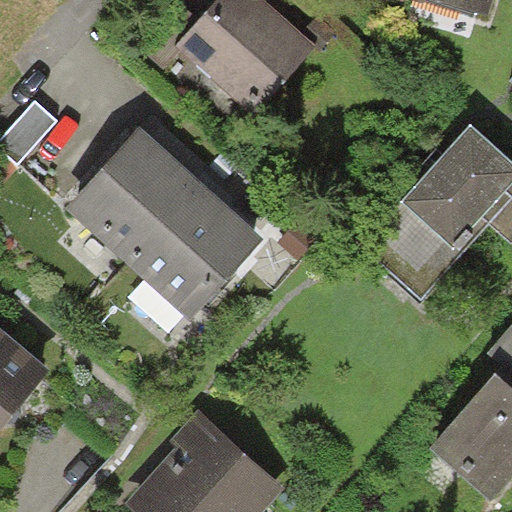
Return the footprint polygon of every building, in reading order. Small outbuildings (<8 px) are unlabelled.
[(259,0),(219,0),(198,23),(175,48),(179,52),(256,117),(316,50),(259,0)] [(411,0),(484,23),(491,0),(411,0)] [(143,51),(163,69),(179,52),(175,48),(198,23),(182,8),(143,51)] [(35,103),(0,141),(0,150),(18,167),(57,122),(35,103)] [(511,164),(471,128),(402,206),(459,257),(489,223),(511,243),(511,164)] [(129,270),(203,188),(140,133),(65,213),(129,270)] [(129,270),(189,325),(264,243),(203,188),(129,270)] [(495,379),(511,393),(511,327),(479,365),(495,379)] [(0,430),(47,374),(0,334),(0,430)] [(494,506),(511,484),(511,393),(495,379),(432,453),(494,506)] [(263,511),(282,491),(195,416),(116,508),(120,511),(263,511)]
